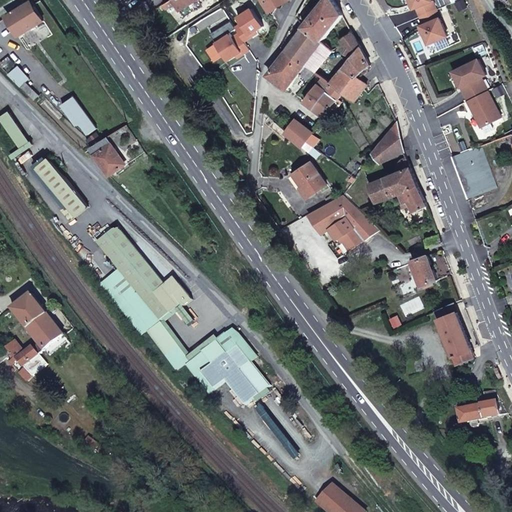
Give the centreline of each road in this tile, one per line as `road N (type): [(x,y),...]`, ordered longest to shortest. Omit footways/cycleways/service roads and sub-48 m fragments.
road 1 (primary): [(79,0),(249,238),(463,511)]
road 2 (tertiary): [(354,0),(396,70),(511,372)]
road 3 (residential): [(0,80),(241,323)]
